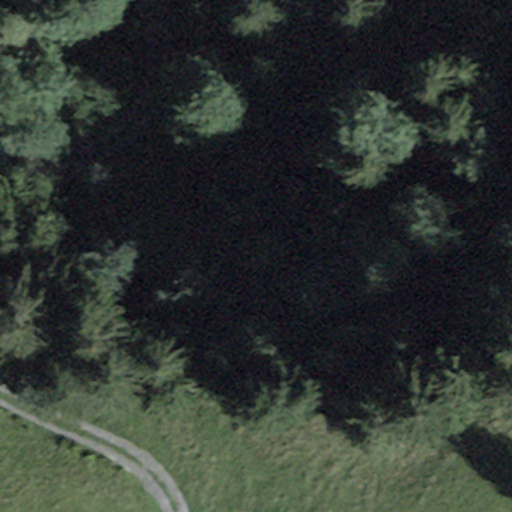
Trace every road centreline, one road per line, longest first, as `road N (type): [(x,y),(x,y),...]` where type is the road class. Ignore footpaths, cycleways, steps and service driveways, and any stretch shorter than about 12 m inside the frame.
road 1 (track): [(154,26),(158,88),(117,141),(54,159),(0,151)]
road 2 (track): [(0,392),(129,456),(162,484),(177,511)]
